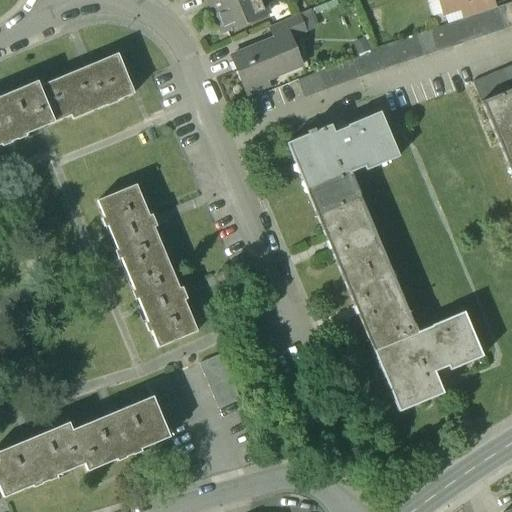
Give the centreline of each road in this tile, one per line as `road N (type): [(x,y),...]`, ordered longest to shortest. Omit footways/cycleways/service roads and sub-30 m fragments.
road 1 (residential): [(75,5),(123,4),(151,15),(186,50),(308,344)]
road 2 (residential): [(347,511),(318,483),(295,477),(166,511)]
road 3 (secondary): [(411,511),(511,442)]
